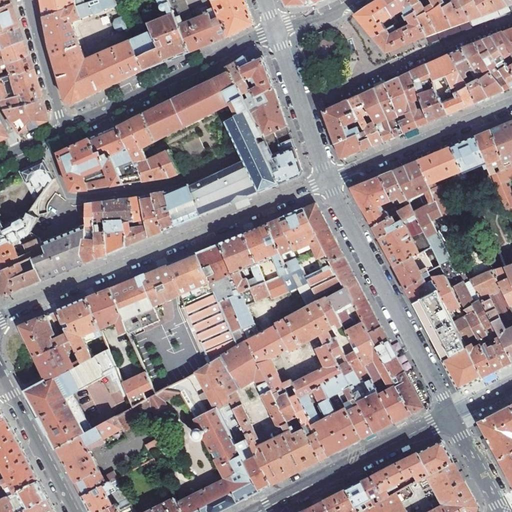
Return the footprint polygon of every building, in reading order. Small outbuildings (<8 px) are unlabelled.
[(41,0),(45,18),(76,7),(74,3),(73,0),(41,0)] [(51,49),(66,101),(74,104),(108,88),(145,70),(132,41),(87,61),(71,23),(95,13),(96,15),(104,12),(103,11),(109,8),(109,10),(117,7),(113,0),(97,0),(84,4),(78,6),(76,7),(45,18),(48,36),(51,49)] [(190,53),(166,0),(157,0),(157,1),(161,11),(163,12),(165,12),(167,11),(169,16),(149,25),(152,33),(132,41),(145,70),(151,68),(182,56),(190,53)] [(166,0),(190,53),(226,38),(231,36),(241,31),(253,25),(244,0),(212,0),(216,8),(208,11),(206,8),(200,10),(204,18),(197,21),(192,23),(182,0),(166,0)] [(380,0),(360,13),(355,16),(373,38),(394,25),(390,18),(393,17),(389,8),(390,7),(385,0),(380,0)] [(403,16),(405,19),(414,13),(407,0),(385,0),(390,7),(389,8),(393,17),(403,11),(405,15),(403,16)] [(446,7),(441,0),(407,0),(414,13),(425,37),(438,32),(451,28),(469,21),(457,0),(446,7)] [(457,0),(469,21),(485,16),(490,14),(502,9),(508,6),(504,0),(457,0)] [(0,30),(16,26),(9,7),(8,3),(5,3),(0,5),(0,30)] [(394,25),(373,38),(386,53),(406,45),(415,42),(425,37),(414,13),(405,19),(406,21),(408,20),(410,25),(397,33),(394,25)] [(120,33),(127,30),(121,18),(115,20),(114,25),(116,31),(120,33)] [(19,36),(16,26),(0,30),(0,47),(20,39),(19,36)] [(511,28),(502,32),(511,46),(511,28)] [(511,46),(502,32),(500,34),(496,35),(491,37),(511,72),(511,46)] [(504,76),(511,88),(511,87),(511,72),(491,37),(487,38),(483,40),(502,73),(508,71),(510,74),(504,76)] [(0,58),(0,63),(25,53),(21,41),(20,39),(0,47),(0,54),(1,58),(0,58)] [(489,72),(494,78),(503,74),(502,73),(483,40),(479,42),(474,44),(489,72)] [(479,80),(490,97),(502,92),(504,91),(503,88),(496,80),(494,78),(489,72),(474,44),(472,45),(465,48),(461,49),(461,50),(473,70),(478,67),(478,69),(479,70),(480,69),(483,75),(488,75),(479,80)] [(463,80),(468,78),(467,76),(467,73),(470,71),(472,76),(476,74),(473,70),(461,50),(459,51),(450,55),(463,80)] [(0,66),(3,65),(7,74),(30,66),(26,55),(25,53),(0,63),(0,66)] [(443,103),(448,115),(469,106),(472,104),(476,103),(466,85),(463,80),(450,55),(439,60),(427,65),(433,80),(437,88),(439,94),(457,86),(461,95),(443,103)] [(256,88),(251,91),(259,107),(269,102),(264,94),(274,88),(273,84),(269,73),(264,57),(249,63),(245,57),(237,63),(246,81),(249,80),(250,82),(252,81),(251,79),(254,77),(259,87),(256,88)] [(246,81),(237,63),(227,68),(229,73),(231,73),(259,130),(260,130),(263,135),(256,139),(279,185),(299,177),(301,174),(302,171),(296,153),(288,129),(279,102),(274,88),(264,94),(269,102),(259,107),(251,91),(246,81)] [(419,69),(410,73),(418,92),(425,89),(424,88),(428,86),(427,83),(433,80),(427,65),(424,67),(419,69)] [(0,76),(0,104),(1,108),(16,103),(19,102),(38,97),(35,83),(33,75),(30,66),(7,74),(0,76)] [(231,73),(229,73),(185,95),(184,94),(177,97),(171,100),(118,127),(144,182),(171,178),(183,173),(172,149),(149,160),(144,147),(232,105),(238,117),(228,122),(246,161),(189,187),(201,217),(219,210),(218,209),(240,199),(257,192),(258,194),(279,185),(256,139),(263,135),(260,130),(259,130),(231,73)] [(401,77),(399,78),(418,127),(421,126),(430,122),(424,109),(418,111),(415,102),(421,100),(418,92),(410,73),(401,77)] [(471,83),(466,85),(476,103),(480,101),(487,99),(490,97),(479,80),(476,74),(472,76),(475,81),(471,83)] [(503,88),(504,91),(509,89),(511,88),(504,76),(496,80),(503,88)] [(393,81),(386,84),(398,118),(407,114),(408,119),(400,122),(404,133),(412,130),(418,127),(399,78),(397,79),(393,81)] [(394,123),(399,121),(398,118),(386,84),(380,87),(375,89),(395,137),(397,136),(399,135),(394,123)] [(425,89),(418,92),(421,100),(424,109),(430,122),(433,121),(446,116),(448,115),(443,103),(439,94),(437,88),(427,93),(425,89)] [(363,94),(360,96),(369,114),(373,121),(375,125),(382,122),(385,131),(379,134),(383,142),(392,138),(395,137),(375,89),(367,92),(363,94)] [(367,116),(369,114),(360,96),(354,98),(348,101),(359,121),(362,126),(365,132),(373,147),(376,145),(383,142),(379,134),(375,125),(373,121),(370,123),(368,124),(366,125),(362,118),(365,116),(367,116)] [(1,108),(16,132),(29,125),(32,124),(35,123),(43,119),(39,100),(38,97),(19,102),(20,105),(22,104),(23,108),(18,110),(16,103),(1,108)] [(335,141),(336,144),(365,132),(362,126),(347,132),(345,127),(359,121),(348,101),(325,112),(331,130),(333,136),(335,141)] [(400,122),(399,121),(394,123),(399,135),(402,134),(404,133),(400,122)] [(511,121),(503,125),(491,131),(506,169),(510,180),(511,179),(511,121)] [(112,156),(125,185),(144,182),(118,127),(109,131),(90,139),(96,154),(100,152),(102,156),(106,154),(108,158),(112,156)] [(506,169),(491,131),(479,136),(475,137),(488,168),(491,174),(495,173),(492,166),(498,164),(501,171),(506,169)] [(340,156),(341,160),(370,148),(373,147),(365,132),(336,144),(340,156)] [(488,168),(475,137),(463,142),(452,147),(464,173),(484,166),(485,170),(488,168)] [(100,152),(96,154),(90,139),(76,146),(59,154),(72,191),(89,190),(125,185),(112,156),(108,158),(103,160),(102,156),(100,152)] [(428,186),(453,176),(457,173),(461,182),(466,179),(464,173),(452,147),(440,152),(427,157),(418,161),(428,186)] [(37,204),(55,179),(45,161),(21,172),(27,184),(31,182),(37,195),(33,197),(37,204)] [(430,205),(425,208),(414,214),(416,219),(431,248),(439,264),(449,259),(440,240),(434,243),(429,234),(436,231),(432,223),(443,217),(432,194),(428,186),(418,161),(415,163),(399,169),(394,171),(407,200),(418,195),(424,192),(430,205)] [(511,185),(510,180),(506,169),(501,171),(495,173),(491,174),(505,210),(510,208),(511,211),(511,185)] [(407,200),(394,171),(391,172),(384,176),(380,177),(392,201),(395,206),(407,200)] [(457,184),(461,182),(457,173),(453,176),(457,184)] [(392,201),(380,177),(352,189),(362,207),(364,211),(371,225),(373,228),(399,214),(398,212),(396,207),(385,212),(382,206),(392,201)] [(31,182),(27,184),(33,197),(37,195),(31,182)] [(201,217),(189,187),(189,186),(188,186),(167,193),(153,195),(157,209),(160,216),(165,231),(173,228),(188,222),(201,217)] [(440,190),(432,194),(443,217),(453,213),(443,193),(440,190)] [(424,192),(418,195),(425,208),(430,205),(424,192)] [(153,195),(141,197),(144,212),(150,211),(157,209),(153,195)] [(141,197),(130,198),(134,222),(141,222),(141,227),(135,228),(124,229),(126,247),(132,245),(149,238),(146,221),(145,216),(144,212),(141,197)] [(134,222),(130,198),(104,202),(105,221),(106,233),(108,255),(117,251),(123,248),(126,247),(124,229),(135,228),(134,222)] [(105,221),(104,202),(99,203),(95,203),(95,230),(95,239),(96,255),(97,259),(101,257),(108,255),(106,233),(98,234),(98,222),(105,221)] [(95,230),(95,203),(86,205),(86,225),(86,240),(83,241),(82,254),(86,264),(89,262),(97,259),(96,255),(95,239),(89,239),(89,231),(95,230)] [(317,204),(304,209),(328,255),(332,262),(345,255),(342,251),(335,238),(329,226),(321,211),(317,204)] [(410,205),(398,212),(399,214),(405,226),(406,225),(411,222),(416,219),(414,214),(410,205)] [(150,214),(152,219),(160,216),(157,209),(150,211),(150,214)] [(301,211),(282,219),(299,262),(316,254),(319,259),(328,255),(304,209),(301,211)] [(25,236),(28,234),(36,218),(29,214),(26,219),(25,218),(24,218),(22,218),(13,222),(12,220),(11,220),(9,221),(2,224),(0,219),(0,216),(1,216),(0,214),(0,245),(8,243),(9,245),(12,244),(25,238),(25,236)] [(405,226),(399,214),(373,228),(376,233),(378,237),(379,240),(405,226)] [(152,236),(165,231),(160,216),(152,219),(146,221),(149,238),(152,236)] [(275,222),(268,224),(288,274),(301,268),(299,262),(282,219),(279,220),(275,222)] [(405,226),(379,240),(384,248),(386,252),(391,262),(394,268),(431,248),(416,219),(411,222),(418,235),(412,238),(406,225),(405,226)] [(251,232),(245,234),(258,266),(274,260),(280,277),(288,274),(268,224),(258,229),(251,232)] [(86,240),(86,225),(41,243),(46,253),(55,276),(80,266),(86,264),(82,254),(83,241),(86,240)] [(25,236),(25,238),(37,247),(38,250),(40,256),(46,253),(41,243),(28,234),(25,236)] [(225,242),(221,244),(240,294),(264,284),(262,277),(248,283),(247,280),(243,282),(240,273),(258,266),(245,234),(237,237),(225,242)] [(511,265),(505,268),(498,269),(494,253),(500,250),(497,242),(484,247),(495,270),(511,305),(511,265)] [(0,273),(21,264),(31,260),(29,254),(19,258),(12,244),(9,245),(8,243),(0,245),(0,273)] [(201,252),(196,254),(227,329),(239,324),(229,299),(240,294),(221,244),(215,247),(207,250),(201,252)] [(511,244),(500,250),(505,268),(511,265),(511,244)] [(431,248),(394,268),(400,278),(404,285),(406,289),(429,276),(428,273),(440,266),(439,264),(431,248)] [(31,260),(40,256),(38,250),(29,254),(31,260)] [(505,268),(500,250),(494,253),(498,269),(505,268)] [(55,276),(46,253),(40,256),(31,260),(35,268),(41,282),(55,276)] [(192,256),(169,266),(181,296),(187,310),(210,366),(236,351),(227,329),(196,254),(192,256)] [(299,262),(301,268),(316,299),(324,295),(326,294),(328,298),(329,300),(347,290),(332,262),(328,255),(319,259),(316,254),(299,262)] [(345,255),(332,262),(347,290),(353,302),(355,306),(361,317),(364,322),(370,334),(382,327),(375,313),(368,300),(363,291),(350,266),(345,255)] [(461,256),(456,258),(462,271),(467,269),(461,256)] [(36,285),(41,282),(35,268),(25,272),(21,264),(0,273),(0,288),(5,297),(36,285)] [(141,277),(154,308),(181,296),(169,266),(164,268),(141,277)] [(241,331),(240,331),(245,343),(246,342),(273,395),(282,390),(291,386),(328,457),(334,454),(344,448),(356,442),(362,440),(344,407),(325,417),(320,419),(308,399),(314,396),(318,403),(337,394),(349,387),(338,367),(333,358),(339,355),(341,359),(345,357),(335,338),(331,340),(326,332),(331,329),(330,328),(316,299),(301,268),(288,274),(280,277),(264,284),(240,294),(229,299),(239,324),(241,331)] [(473,280),(483,299),(511,357),(511,305),(495,270),(473,280)] [(455,273),(448,276),(466,310),(467,310),(472,315),(466,317),(495,372),(498,370),(501,369),(511,363),(511,357),(483,299),(477,303),(465,281),(462,283),(460,280),(458,281),(455,273)] [(431,279),(429,276),(406,289),(408,294),(412,301),(414,304),(437,292),(431,279)] [(445,276),(431,279),(437,292),(449,313),(461,307),(445,276)] [(111,290),(130,335),(141,329),(160,321),(154,308),(141,277),(139,278),(111,290)] [(88,300),(101,331),(117,324),(127,346),(125,347),(127,351),(136,348),(130,335),(111,290),(106,292),(88,300)] [(329,300),(342,326),(350,322),(343,308),(353,302),(347,290),(329,300)] [(454,323),(449,313),(437,292),(414,304),(416,308),(460,390),(480,380),(483,378),(454,323)] [(329,300),(328,298),(326,299),(324,295),(316,299),(330,328),(333,326),(335,329),(338,330),(343,327),(342,326),(329,300)] [(74,305),(59,312),(71,341),(74,348),(79,361),(81,365),(94,358),(85,336),(98,331),(101,337),(103,336),(101,331),(88,300),(74,305)] [(361,317),(355,306),(351,308),(357,319),(361,317)] [(47,317),(21,328),(31,348),(36,359),(71,341),(59,312),(50,315),(60,339),(54,342),(52,338),(56,337),(47,317)] [(466,317),(454,323),(483,378),(486,377),(489,375),(495,372),(466,317)] [(394,378),(386,364),(377,348),(370,334),(364,322),(345,333),(368,375),(370,379),(394,423),(403,419),(409,415),(412,414),(394,378)] [(210,366),(229,400),(253,451),(271,486),(278,482),(319,462),(282,390),(273,395),(246,342),(245,343),(240,331),(241,331),(239,324),(227,329),(236,351),(210,366)] [(382,327),(370,334),(377,348),(390,341),(385,331),(382,327)] [(356,381),(368,375),(345,333),(341,335),(350,354),(345,357),(356,381)] [(71,341),(36,359),(48,382),(81,365),(79,361),(72,365),(66,352),(74,348),(71,341)] [(396,354),(390,341),(377,348),(386,364),(398,357),(396,354)] [(153,389),(136,348),(127,351),(133,368),(138,377),(123,384),(133,408),(139,405),(146,401),(143,394),(153,389)] [(58,449),(93,430),(72,392),(116,367),(112,357),(109,350),(94,358),(81,365),(48,382),(28,392),(44,422),(52,437),(56,445),(58,449)] [(338,367),(349,387),(357,383),(356,381),(345,357),(341,359),(344,364),(338,367)] [(402,364),(398,357),(386,364),(394,378),(406,371),(402,364)] [(229,400),(210,366),(165,390),(178,394),(180,395),(193,419),(216,406),(259,492),(262,491),(271,486),(253,451),(229,400)] [(411,381),(406,371),(394,378),(412,414),(425,407),(411,381)] [(394,423),(370,379),(365,383),(372,396),(367,398),(383,429),(391,424),(394,423)] [(358,403),(367,398),(372,396),(365,383),(363,380),(357,383),(349,387),(358,403)] [(328,457),(291,386),(282,390),(319,462),(326,458),(328,457)] [(349,387),(337,394),(344,407),(362,440),(365,438),(369,436),(373,434),(358,403),(349,387)] [(178,394),(165,390),(146,401),(139,405),(144,414),(151,410),(154,414),(167,407),(164,402),(178,394)] [(344,407),(337,394),(318,403),(325,417),(344,407)] [(383,429),(367,398),(358,403),(373,434),(376,433),(383,429)] [(0,464),(7,478),(10,482),(33,469),(25,454),(7,418),(1,406),(0,405),(0,464)] [(83,497),(116,479),(118,478),(115,472),(105,478),(91,452),(107,443),(105,439),(122,429),(124,432),(147,419),(144,414),(139,405),(133,408),(93,430),(58,449),(59,451),(62,456),(64,461),(71,473),(78,486),(82,494),(83,497)] [(216,406),(193,419),(199,430),(193,434),(196,441),(202,437),(222,476),(224,480),(221,481),(176,504),(180,511),(219,511),(225,509),(259,492),(216,406)] [(511,409),(510,406),(495,414),(479,422),(483,430),(493,448),(497,456),(499,460),(511,453),(511,409)] [(442,440),(418,452),(431,475),(454,462),(452,458),(442,440)] [(379,472),(373,475),(386,499),(390,497),(388,492),(415,477),(418,482),(431,475),(418,452),(413,455),(397,463),(385,470),(379,472)] [(511,453),(499,460),(501,463),(511,483),(511,453)] [(390,497),(386,499),(381,501),(379,503),(375,505),(367,509),(368,511),(475,511),(477,510),(478,506),(469,490),(457,469),(454,462),(431,475),(418,482),(423,491),(433,486),(443,505),(430,511),(407,511),(403,504),(412,499),(414,493),(410,487),(390,497)] [(7,478),(2,481),(10,498),(40,482),(35,472),(33,469),(10,482),(7,478)] [(366,479),(362,481),(375,505),(379,503),(376,498),(379,497),(381,501),(386,499),(373,475),(371,477),(366,479)] [(102,511),(127,499),(116,479),(83,497),(85,500),(91,511),(102,511)] [(2,481),(0,482),(0,503),(10,498),(2,481)] [(354,485),(348,488),(360,511),(361,511),(375,505),(362,481),(360,482),(354,485)] [(47,496),(40,482),(10,498),(17,511),(23,511),(48,498),(47,496)] [(329,498),(325,500),(331,511),(360,511),(348,488),(329,498)] [(0,503),(0,511),(17,511),(10,498),(0,503)] [(55,511),(52,505),(48,498),(23,511),(55,511)] [(131,511),(133,511),(127,499),(102,511),(131,511)] [(180,511),(176,504),(174,499),(148,511),(180,511)] [(306,510),(302,511),(331,511),(325,500),(314,506),(306,510)]
